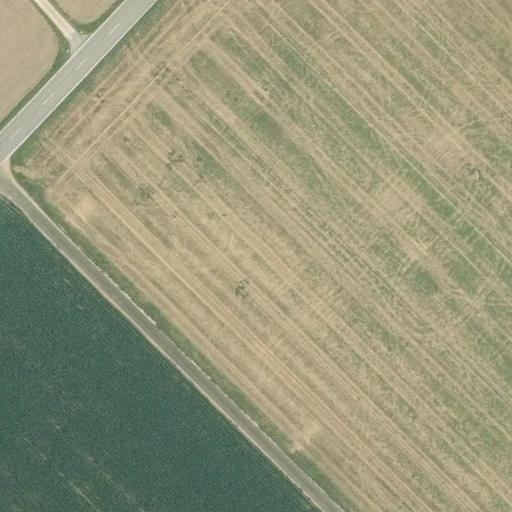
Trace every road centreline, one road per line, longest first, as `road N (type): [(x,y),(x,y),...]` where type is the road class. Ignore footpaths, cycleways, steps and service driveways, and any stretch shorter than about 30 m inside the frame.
road 1 (track): [(329,511),(0,181)]
road 2 (unclassified): [(141,0),(0,153)]
